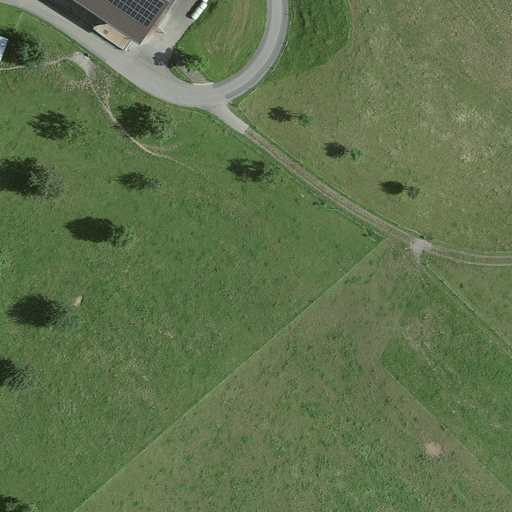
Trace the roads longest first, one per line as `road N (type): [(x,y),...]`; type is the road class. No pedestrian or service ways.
road 1 (unclassified): [(26,0),(154,83),(189,95),(216,93),(254,72),(276,35),(278,0)]
road 2 (track): [(202,95),(399,236)]
